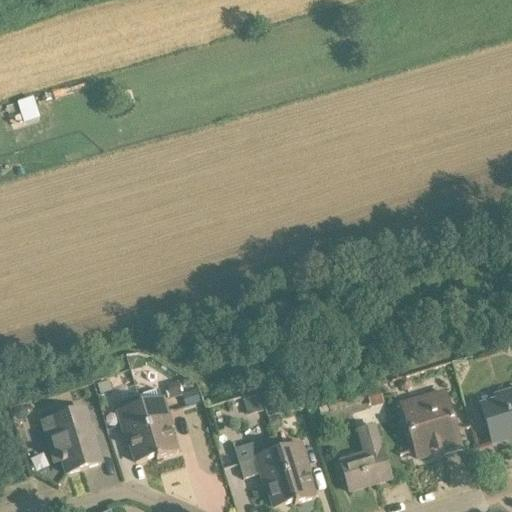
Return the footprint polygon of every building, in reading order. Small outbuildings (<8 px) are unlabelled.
[(405,394),(409,393),(412,389),(411,384),(407,382),(402,383),(399,387),(400,391),(405,394)] [(111,393),(108,383),(97,386),(100,397),(111,393)] [(177,384),(166,387),(169,401),(175,400),(180,398),(177,384)] [(369,409),(383,405),(378,390),(365,395),(369,409)] [(161,403),(158,392),(137,399),(155,460),(155,462),(176,456),(164,417),(165,416),(161,403)] [(504,402),(480,409),(491,447),(511,440),(511,394),(503,397),(504,402)] [(443,396),(401,408),(417,462),(459,449),(443,396)] [(117,409),(120,416),(119,416),(123,429),(125,428),(135,465),(155,460),(137,399),(120,404),(117,409)] [(259,399),(243,403),(248,419),(264,414),(259,399)] [(316,409),(308,411),(313,426),(321,424),(316,409)] [(100,467),(85,413),(42,426),(54,467),(61,465),(61,466),(62,466),(66,477),(100,467)] [(280,428),(282,423),(280,418),(280,416),(269,420),(269,421),(273,431),(280,428)] [(365,457),(339,465),(348,495),(390,483),(381,452),(380,452),(374,429),(358,434),(365,457)] [(299,449),(278,455),(293,505),(293,508),(314,502),(302,462),(303,462),(299,449)] [(278,455),(257,461),(256,460),(237,466),(242,482),(262,476),(273,511),(293,505),(278,455)]
